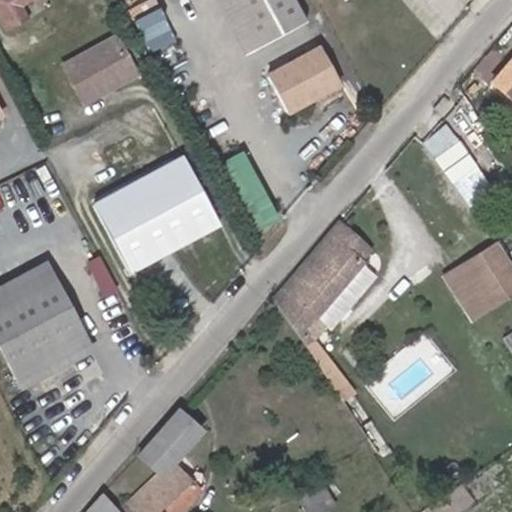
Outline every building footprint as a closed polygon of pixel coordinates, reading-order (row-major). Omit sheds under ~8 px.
[(30,0),(0,0),(0,20),(6,31),(21,24),(14,9),(30,0)] [(293,0),(227,0),(255,51),(306,23),(293,0)] [(160,7),(136,18),(146,40),(171,28),(160,7)] [(117,40),(64,68),(78,94),(113,75),(119,86),(137,76),(117,40)] [(339,85),(319,47),(266,75),(286,113),(339,85)] [(511,63),(509,61),(491,83),(511,99),(511,63)] [(113,75),(78,94),(84,105),(119,86),(113,75)] [(214,167),(249,233),(275,219),(239,154),(214,167)] [(183,159),(94,206),(104,226),(194,179),(183,159)] [(104,226),(129,272),(218,225),(194,179),(104,226)] [(317,317),(363,261),(370,253),(361,245),(362,244),(338,223),(273,300),(305,345),(335,390),(345,382),(340,375),(329,358),(313,339),(312,338),(307,328),(317,317)] [(511,293),(511,271),(495,244),(459,266),(463,271),(446,282),(471,320),(511,293)] [(328,328),(376,272),(363,261),(317,317),(326,326),(328,328)] [(0,309),(53,280),(44,263),(0,286),(0,309)] [(446,282),(463,271),(459,266),(443,277),(446,282)] [(81,333),(53,280),(0,309),(0,349),(11,371),(81,333)] [(326,326),(317,317),(307,328),(312,338),(313,339),(326,326)] [(21,388),(91,351),(81,333),(11,371),(21,388)] [(354,396),(345,382),(335,390),(344,403),(354,396)] [(176,511),(198,492),(171,463),(199,431),(177,413),(139,456),(158,473),(117,511),(101,495),(85,511),(176,511)]
